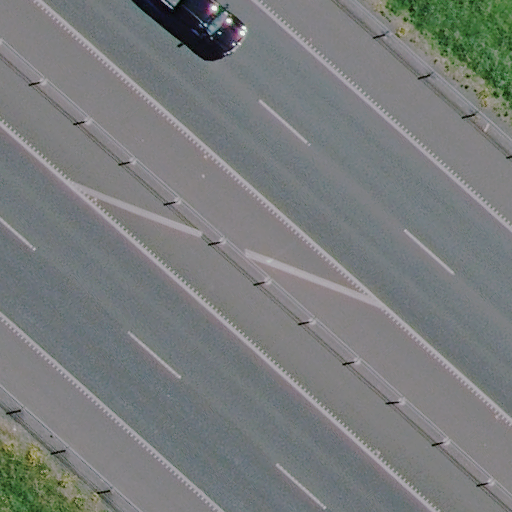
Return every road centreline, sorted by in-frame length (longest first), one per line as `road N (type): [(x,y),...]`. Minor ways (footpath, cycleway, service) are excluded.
road 1 (motorway): [(97,0),(511,358)]
road 2 (motorway): [(339,511),(229,405),(0,217)]
